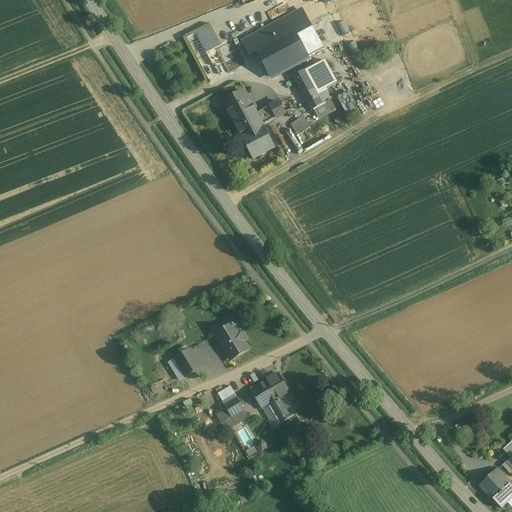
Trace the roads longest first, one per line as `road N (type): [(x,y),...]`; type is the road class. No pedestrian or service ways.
road 1 (secondary): [(90,0),(282,278),(478,511)]
road 2 (track): [(113,36),(0,83)]
